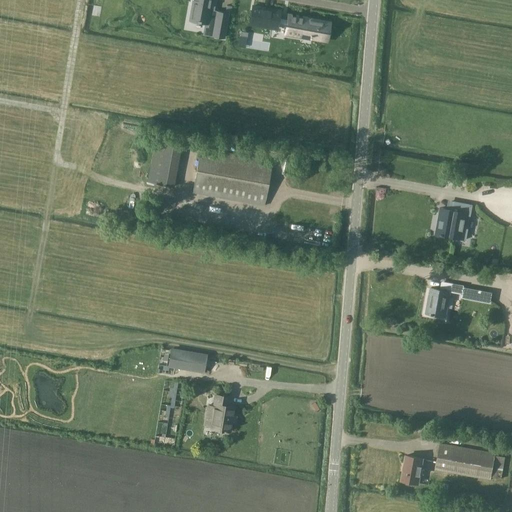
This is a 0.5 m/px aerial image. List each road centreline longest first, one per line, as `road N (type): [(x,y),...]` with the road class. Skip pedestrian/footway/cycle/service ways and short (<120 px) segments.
road 1 (unclassified): [(330,511),(372,12)]
road 2 (track): [(56,158),(32,304)]
